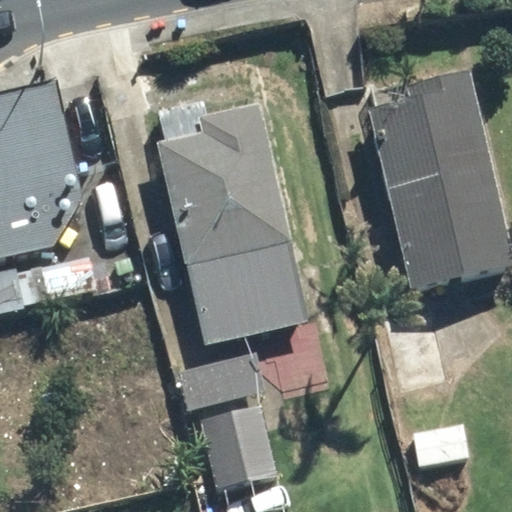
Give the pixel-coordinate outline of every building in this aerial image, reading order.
[(376,107),(418,293),(511,272),(511,211),(483,83),(376,107)] [(163,144),(209,347),(320,322),(271,105),(216,117),(212,98),(163,109),(170,142),(163,144)] [(0,266),(88,247),(55,100),(0,112),(0,266)] [(23,277),(31,310),(102,293),(95,261),(23,277)] [(0,316),(27,310),(19,275),(0,278),(0,316)] [(445,312),(389,326),(405,396),(462,383),(445,312)] [(191,418),(271,400),(261,357),(181,375),(191,418)] [(221,494),(282,480),(267,412),(205,426),(221,494)] [(416,431),(423,466),(475,456),(468,421),(416,431)]
